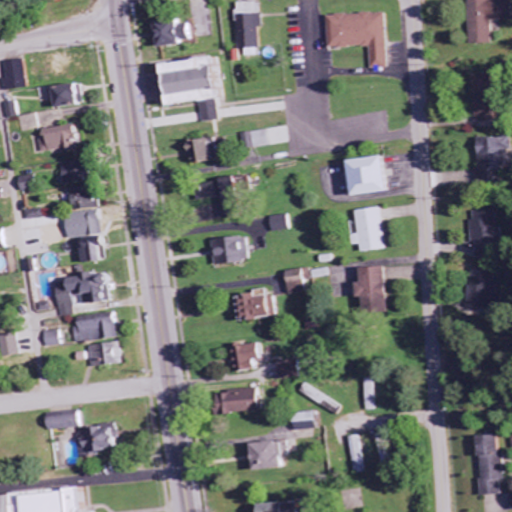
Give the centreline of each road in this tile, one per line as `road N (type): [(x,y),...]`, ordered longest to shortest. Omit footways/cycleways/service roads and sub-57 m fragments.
road 1 (primary): [(188,511),(116,0)]
road 2 (residential): [(443,511),(411,0)]
road 3 (residential): [(0,406),(171,383)]
road 4 (residential): [(0,45),(119,24)]
